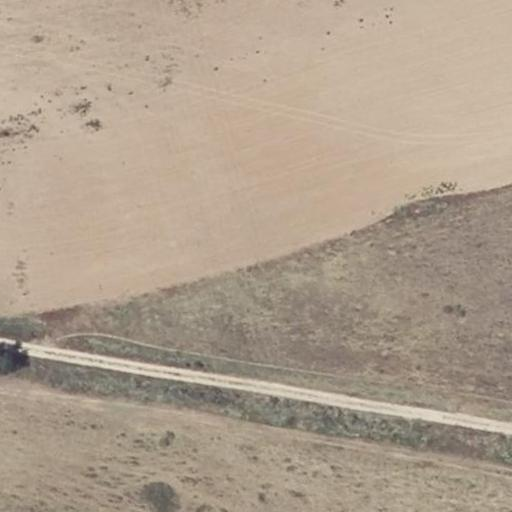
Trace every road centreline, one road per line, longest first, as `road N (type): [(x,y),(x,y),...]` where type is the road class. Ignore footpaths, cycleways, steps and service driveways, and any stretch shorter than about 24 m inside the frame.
road 1 (track): [(0,346),(511,434)]
road 2 (track): [(0,390),(511,469)]
